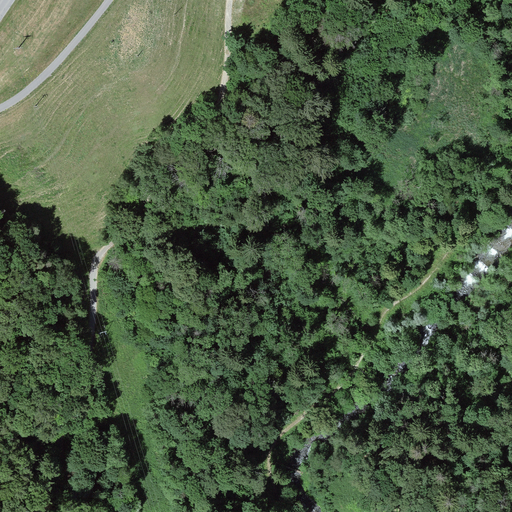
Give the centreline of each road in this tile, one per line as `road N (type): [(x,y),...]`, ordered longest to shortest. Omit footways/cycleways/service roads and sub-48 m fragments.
road 1 (track): [(230,0),(220,102),(201,149),(152,187),(137,218),(95,265),(93,342),(60,433),(78,511)]
road 2 (track): [(0,108),(46,74),(108,0)]
